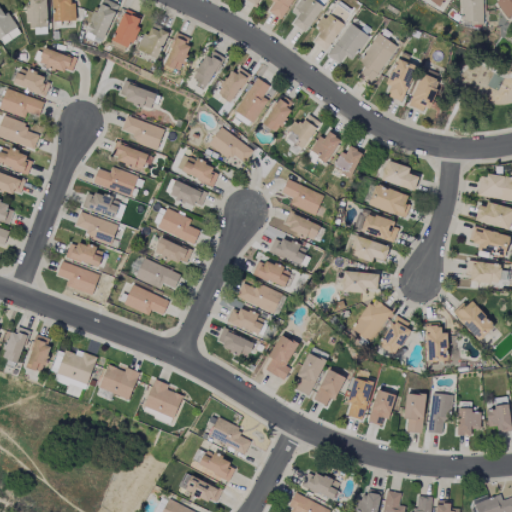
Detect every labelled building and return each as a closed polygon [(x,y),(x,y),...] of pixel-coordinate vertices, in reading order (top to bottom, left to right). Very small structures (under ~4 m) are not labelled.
[(26,0),(28,27),(47,27),(46,0),(26,0)] [(52,0),(53,21),(75,21),(74,3),(70,3),(70,0),(52,0)] [(269,0),(273,2),(267,11),(280,20),(292,0),(269,0)] [(291,24),(305,33),(322,6),(312,0),(300,0),(292,13),(296,16),(291,24)] [(460,0),(461,24),(483,24),(482,0),(460,0)] [(511,0),(495,0),(509,20),(511,17),(511,0)] [(0,42),(2,45),(19,34),(0,3),(0,42)] [(311,42),(325,51),(350,13),(334,3),(316,30),(319,31),(311,42)] [(111,40),(129,49),(139,27),(136,26),(141,17),(125,9),(111,40)] [(327,56),(339,64),(344,56),(351,60),(368,36),(349,23),(327,56)] [(138,50),(157,58),(168,34),(148,26),(138,50)] [(189,38),(177,33),(163,67),(178,74),(189,47),(186,46),(189,38)] [(358,62),(364,66),(358,75),(370,84),(396,46),(378,34),(358,62)] [(76,59),(43,47),(38,62),(70,74),(76,59)] [(206,89),(222,56),(208,50),(192,83),(206,89)] [(402,102),(415,65),(396,58),(386,85),(390,86),(387,97),(402,102)] [(247,73),(232,66),(218,96),(233,103),(247,73)] [(51,79),(18,69),(13,85),(46,95),(51,79)] [(439,81),(422,73),(407,105),(425,113),(439,81)] [(267,100),(262,97),(269,86),(254,77),(235,112),(253,123),(267,100)] [(156,93),(123,82),(118,97),(151,109),(156,93)] [(26,112),(38,117),(43,102),(6,88),(0,103),(0,109),(24,118),(26,112)] [(276,133),(294,103),(280,94),(262,124),(276,133)] [(319,122),(307,114),(300,125),(294,122),(284,138),(302,149),(319,122)] [(0,121),(0,138),(34,149),(38,135),(25,131),(27,124),(2,116),(0,121)] [(121,130),(133,135),(131,141),(156,150),(164,130),(126,116),(121,130)] [(243,163),(252,151),(220,127),(207,145),(229,160),(233,156),(243,163)] [(318,136),(309,152),(326,162),(340,139),(328,131),(323,139),(318,136)] [(110,160),(143,169),(148,153),(114,143),(110,160)] [(332,168),(349,178),(363,153),(349,146),(345,154),(341,152),(332,168)] [(33,159),(1,147),(0,148),(0,164),(27,175),(33,159)] [(217,174),(211,171),(213,166),(182,154),(176,171),(213,185),(217,174)] [(410,169),(387,160),(380,180),(413,192),(418,177),(408,174),(410,169)] [(97,169),(92,184),(130,197),(137,176),(111,167),(109,173),(97,169)] [(0,189),(21,195),(24,179),(0,173),(0,189)] [(511,177),(479,174),(477,197),(511,200),(511,177)] [(314,216),(323,196),(287,179),(281,193),(292,198),(289,205),(314,216)] [(207,192),(174,181),(169,197),(202,207),(207,192)] [(407,196),(375,185),(368,206),(405,218),(409,205),(405,204),(407,196)] [(120,219),(125,203),(86,191),(82,207),(120,219)] [(14,211),(6,209),(8,205),(0,201),(0,220),(9,224),(14,211)] [(511,209),(479,202),(474,222),(508,229),(511,210),(511,209)] [(194,242),(198,230),(188,227),(191,218),(164,209),(157,231),(194,242)] [(282,225),(313,241),(320,226),(289,211),(282,225)] [(117,225),(79,212),(74,226),(89,232),(86,238),(110,246),(117,225)] [(391,242),(397,222),(366,213),(360,233),(391,242)] [(477,249),(504,256),(509,236),(472,226),(468,241),(479,244),(477,249)] [(0,244),(4,246),(9,232),(0,228),(0,244)] [(372,258),(384,261),(389,247),(354,236),(348,255),(371,262),(372,258)] [(306,249),(274,237),(268,253),(300,264),(306,249)] [(186,264),(191,249),(158,239),(153,254),(186,264)] [(65,256),(97,268),(103,252),(70,240),(65,256)] [(134,278),(159,290),(162,284),(173,289),(180,275),(144,258),(134,278)] [(284,287),(290,272),(258,259),(252,275),(284,287)] [(92,296),(99,275),(61,262),(56,276),(67,280),(65,286),(92,296)] [(506,283),(508,267),(467,262),(465,279),(506,283)] [(365,288),(376,289),(378,275),(343,270),(340,291),(364,294),(365,288)] [(280,293),(243,282),(237,301),(274,312),(280,293)] [(148,315),(150,310),(162,315),(169,301),(131,285),(123,304),(148,315)] [(351,330),(369,343),(391,312),(373,299),(355,322),(356,323),(351,330)] [(453,314),(478,341),(494,327),(469,299),(453,314)] [(226,323),(259,333),(264,317),(232,307),(226,323)] [(380,348),(397,355),(410,323),(393,316),(380,348)] [(426,362),(448,361),(446,333),(440,333),(440,324),(424,325),(426,362)] [(29,331),(13,326),(2,359),(18,364),(29,331)] [(254,342),(222,329),(216,344),(247,357),(254,342)] [(52,340),(36,334),(25,368),(41,373),(52,340)] [(283,380),(289,369),(285,366),(298,344),(280,334),(267,357),(270,359),(264,370),(283,380)] [(85,390),(96,357),(76,351),(75,355),(57,349),(50,371),(56,373),(53,381),(68,386),(65,393),(75,396),(77,388),(85,390)] [(292,389),(309,396),(324,360),(307,353),(292,389)] [(98,388),(128,401),(139,373),(125,367),(124,372),(107,365),(98,388)] [(313,401),(325,405),(328,398),(335,401),(344,377),(326,369),(313,401)] [(346,416),(361,420),(372,384),(353,378),(346,403),(350,404),(346,416)] [(173,419),(182,396),(166,390),(167,385),(154,379),(143,407),(173,419)] [(380,425),(382,418),(389,419),(394,394),(375,390),(368,423),(380,425)] [(426,395),(406,393),(402,419),(407,420),(405,432),(420,434),(426,395)] [(450,423),(451,395),(430,394),(428,433),(442,434),(442,422),(450,423)] [(497,432),(510,432),(509,405),(494,405),(494,410),(486,410),(487,427),(497,426),(497,432)] [(480,410),(457,410),(457,435),(471,436),(471,429),(480,429),(480,410)] [(203,434),(209,436),(215,418),(208,416),(203,434)] [(208,441),(245,453),(249,441),(237,436),(240,427),(216,418),(208,441)] [(229,482),(235,465),(196,449),(189,468),(216,479),(217,477),(229,482)] [(332,500),(339,485),(308,470),(301,485),(332,500)] [(215,505),(222,491),(184,473),(177,487),(215,505)] [(355,510),(362,510),(361,511),(377,511),(379,491),(367,490),(366,496),(357,495),(355,510)] [(400,493),(386,490),(381,511),(403,511),(405,507),(398,505),(400,493)] [(289,511),(329,511),(330,510),(293,493),(287,508),(291,509),(289,511)] [(511,511),(511,496),(501,501),(499,494),(473,504),(476,511),(511,511)] [(429,511),(430,496),(416,496),(416,510),(409,510),(408,511),(429,511)] [(195,511),(167,500),(161,511),(195,511)] [(450,501),(436,500),(435,511),(458,511),(458,508),(449,508),(450,501)]
